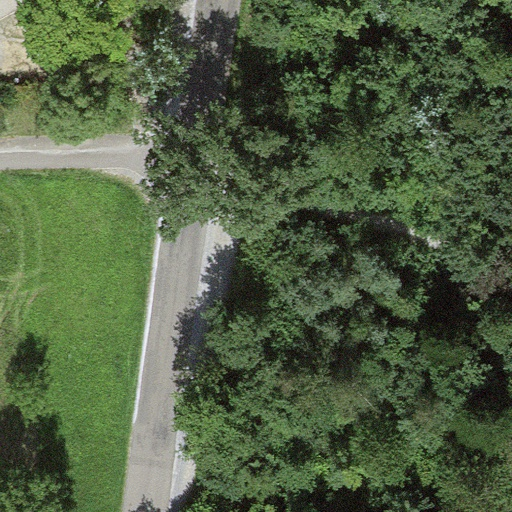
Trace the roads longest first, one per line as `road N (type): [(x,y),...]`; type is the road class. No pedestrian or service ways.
road 1 (track): [(0,159),(197,158),(248,199),(368,214),(447,245),(511,289)]
road 2 (unclassified): [(220,0),(148,511)]
road 3 (track): [(105,0),(131,44),(157,157)]
